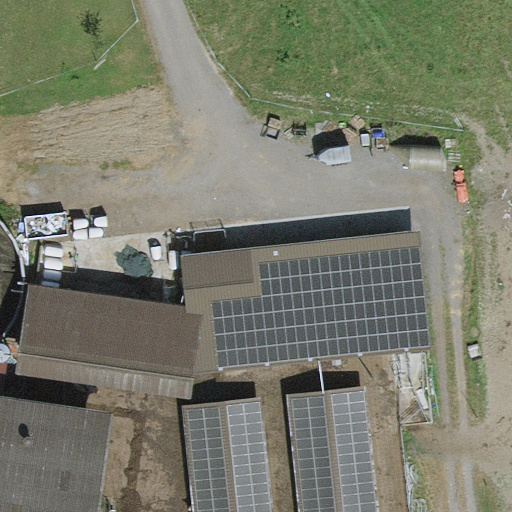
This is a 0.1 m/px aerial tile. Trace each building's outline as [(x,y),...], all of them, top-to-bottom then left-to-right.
[(418,235),(258,251),(263,300),(208,305),(215,374),(430,353),(418,235)] [(18,360),(178,381),(187,309),(27,289),(18,360)] [(377,511),(365,390),(289,399),(301,511),(377,511)] [(193,511),(274,511),(265,397),(181,403),(193,511)] [(0,413),(0,511),(94,511),(107,429),(0,413)]
